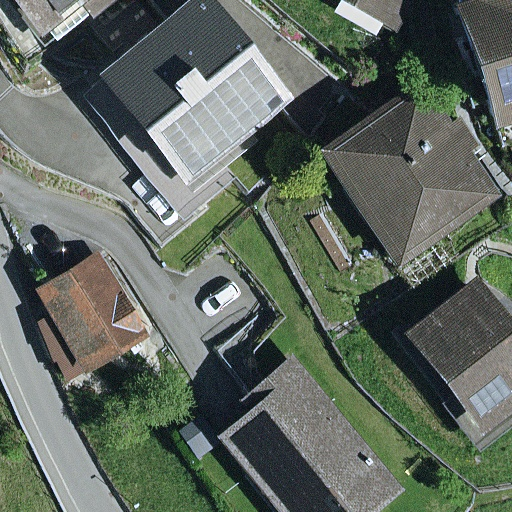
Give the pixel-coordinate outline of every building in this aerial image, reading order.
[(92,0),(43,0),(63,24),(92,0)] [(232,0),(209,0),(122,66),(207,175),(308,98),(232,0)] [(422,0),(392,0),(416,13),(422,0)] [(511,0),(495,0),(497,4),(478,10),(511,115),(511,114),(511,0)] [(511,177),(443,74),(341,141),(418,258),(511,195),(511,177)] [(107,246),(55,282),(111,364),(163,328),(107,246)] [(511,284),(503,271),(424,326),(496,430),(511,418),(511,284)] [(264,393),(271,400),(234,434),(304,511),(389,511),(432,474),(316,346),(264,393)]
